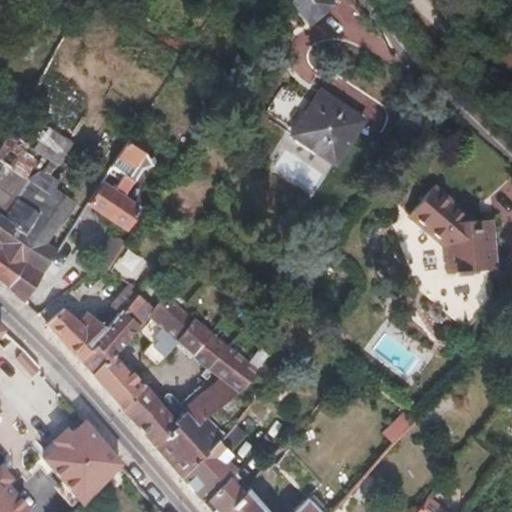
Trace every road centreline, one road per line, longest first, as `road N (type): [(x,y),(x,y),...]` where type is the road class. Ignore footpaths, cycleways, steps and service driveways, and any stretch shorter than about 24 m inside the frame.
road 1 (tertiary): [(0,307),(147,453),(191,511)]
road 2 (residential): [(511,156),(413,59),(366,0)]
road 3 (residential): [(421,0),(464,52),(511,86)]
